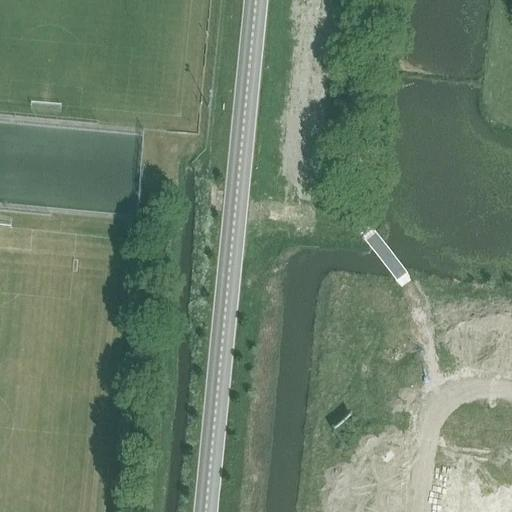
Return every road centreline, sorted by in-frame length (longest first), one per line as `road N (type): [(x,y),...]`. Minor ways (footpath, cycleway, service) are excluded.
road 1 (tertiary): [(205,511),(255,0)]
road 2 (residential): [(413,511),(430,407),(460,393),(511,396)]
